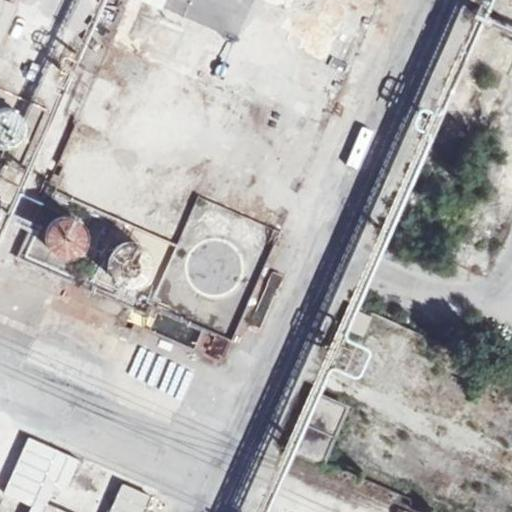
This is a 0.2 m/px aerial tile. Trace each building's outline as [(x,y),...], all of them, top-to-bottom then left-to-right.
[(116,26),(127,0),(109,0),(101,19),(116,26)] [(378,0),(127,0),(116,26),(106,49),(198,89),(217,44),(159,18),(166,0),(290,0),(271,46),(256,40),(244,68),(259,74),(249,96),(322,127),(378,0)] [(0,41),(12,15),(0,9),(0,41)] [(424,150),(384,237),(483,280),(511,212),(511,45),(476,29),(456,76),(498,95),(466,169),(424,150)] [(440,111),(427,140),(466,157),(479,128),(440,111)] [(230,337),(276,230),(195,194),(174,243),(143,229),(136,246),(119,238),(108,265),(99,262),(92,277),(230,337)] [(82,247),(79,215),(47,217),(50,250),(82,247)] [(61,286),(25,270),(19,287),(55,303),(61,286)] [(101,304),(80,295),(73,312),(94,321),(101,304)] [(352,310),(344,328),(362,337),(371,317),(352,310)] [(187,381),(51,322),(31,371),(166,430),(187,381)] [(316,395),(291,451),(323,465),(347,408),(316,395)] [(142,511),(150,492),(121,482),(109,511),(69,511),(55,507),(75,454),(26,436),(5,494),(33,504),(30,511),(142,511)]
